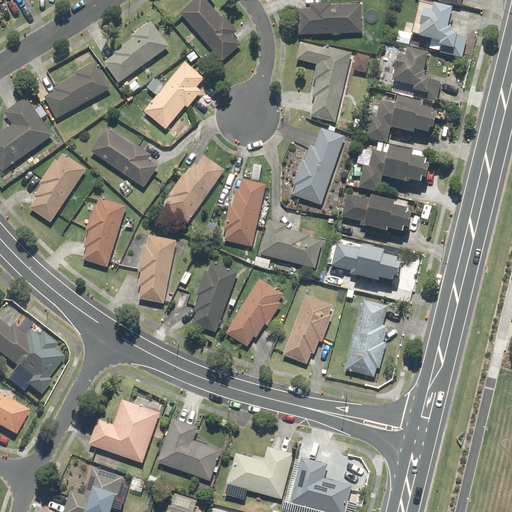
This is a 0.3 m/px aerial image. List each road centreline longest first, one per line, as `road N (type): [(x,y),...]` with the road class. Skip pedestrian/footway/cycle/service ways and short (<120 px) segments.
road 1 (secondary): [(425,425),(511,73)]
road 2 (residential): [(338,414),(231,387),(109,331)]
road 3 (residential): [(109,331),(30,482)]
road 4 (residential): [(109,331),(0,239)]
road 5 (residential): [(246,121),(268,48),(264,20),(250,0)]
road 6 (residential): [(103,0),(0,66)]
